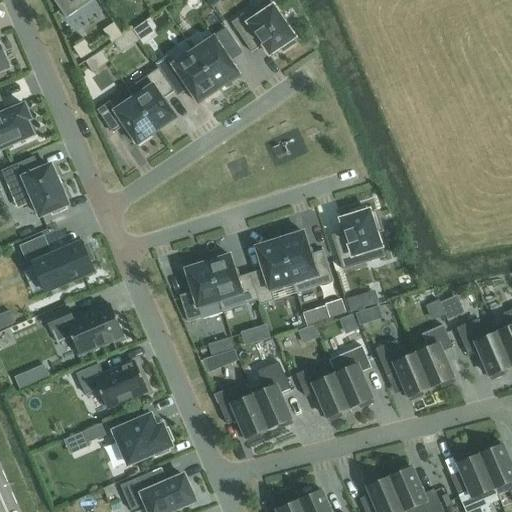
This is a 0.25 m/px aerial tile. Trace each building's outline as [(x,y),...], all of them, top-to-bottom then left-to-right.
[(53,0),(67,19),(93,0),(53,0)] [(207,0),(186,0),(195,21),(213,14),(207,0)] [(268,0),(266,0),(232,24),(252,53),(263,45),(270,56),(280,49),(283,52),(295,44),(293,40),(295,39),(268,0)] [(121,56),(138,46),(133,36),(115,46),(121,56)] [(194,52),(219,90),(240,76),(214,38),(194,52)] [(0,72),(9,68),(0,47),(0,46),(0,47),(0,46),(0,72)] [(199,104),(219,90),(194,52),(174,65),(168,57),(156,65),(159,70),(159,69),(174,92),(185,85),(199,104)] [(88,64),(99,94),(118,87),(107,57),(88,64)] [(159,70),(128,91),(134,99),(157,132),(177,119),(163,100),(174,92),(159,69),(159,70)] [(138,146),(157,132),(134,99),(116,111),(110,103),(98,111),(113,134),(124,126),(138,146)] [(31,120),(25,105),(0,115),(0,150),(34,136),(28,122),(31,120)] [(67,210),(65,206),(68,205),(51,166),(40,171),(35,157),(2,172),(8,186),(19,181),(27,200),(32,198),(41,217),(51,212),(53,216),(67,210)] [(333,237),(343,270),(385,257),(377,234),(384,232),(377,210),(370,212),(368,212),(366,208),(352,213),(353,217),(342,221),(345,232),(333,237)] [(280,240),(294,284),(293,284),(296,294),(334,282),(324,251),(311,255),(304,233),(281,240),(280,240)] [(251,274),(259,300),(261,305),(274,301),(271,291),(293,284),(294,284),(280,240),(281,240),(279,235),(266,240),(267,244),(256,248),(263,270),(251,274)] [(45,292),(94,271),(90,262),(94,261),(87,245),(83,246),(82,243),(53,256),(44,236),(19,246),(29,268),(34,266),(45,292)] [(208,263),(221,302),(220,302),(223,312),(259,300),(251,274),(238,278),(231,256),(208,263)] [(180,297),(189,323),(203,318),(200,309),(220,302),(221,302),(208,263),(186,270),(193,293),(180,297)] [(458,300),(439,309),(447,326),(466,317),(458,300)] [(72,337),(80,356),(124,336),(111,305),(75,321),(69,308),(45,318),(51,332),(53,332),(58,343),(72,337)] [(342,305),(305,318),(308,330),(346,317),(342,305)] [(495,328),(511,366),(511,310),(504,314),(507,322),(495,328)] [(479,351),(492,381),(505,375),(503,372),(511,367),(511,366),(495,328),(483,333),(478,320),(457,329),(468,356),(479,351)] [(355,321),(341,324),(345,342),(359,339),(355,321)] [(11,354),(48,340),(43,325),(6,340),(11,354)] [(414,348),(431,389),(441,385),(442,388),(455,382),(442,353),(453,348),(444,326),(422,335),(426,343),(414,348)] [(398,372),(411,401),(423,396),(422,393),(431,389),(414,348),(402,353),(397,341),(375,350),(387,376),(398,372)] [(362,347),(329,361),(333,369),(350,410),(360,405),(361,409),(374,403),(361,374),(372,369),(362,347)] [(135,362),(104,376),(99,365),(90,368),(77,374),(82,385),(86,395),(99,389),(108,409),(116,405),(148,392),(135,362)] [(252,390),(269,430),(278,426),(280,429),(293,424),(280,394),(291,389),(279,363),(258,372),(264,385),(252,390)] [(317,393),(330,422),(342,417),(341,414),(350,410),(333,369),(321,374),(318,366),(296,375),(306,397),(317,393)] [(260,434),(269,430),(252,390),(240,395),(237,387),(215,396),(228,425),(239,420),(248,443),(261,437),(260,434)] [(168,448),(171,446),(170,442),(173,441),(168,428),(164,430),(163,426),(156,428),(151,416),(114,432),(128,465),(154,454),(156,457),(169,452),(168,448)] [(83,432),(88,443),(110,434),(105,423),(83,432)] [(480,455),(498,495),(509,490),(511,496),(511,468),(501,442),(488,448),(490,451),(480,455)] [(459,496),(465,511),(490,511),(486,500),(498,495),(480,455),(471,459),(470,456),(457,461),(470,491),(459,496)] [(390,478),(404,511),(443,511),(434,490),(423,495),(410,465),(398,471),(399,474),(390,478)] [(149,511),(172,511),(195,502),(184,476),(159,487),(153,472),(121,486),(131,511),(146,505),(149,511)] [(404,511),(390,478),(380,482),(379,479),(366,484),(378,511),(404,511)] [(300,501),(304,511),(330,511),(320,488),(307,494),(309,497),(300,501)] [(304,511),(300,501),(290,505),(289,502),(276,507),(278,511),(304,511)]
